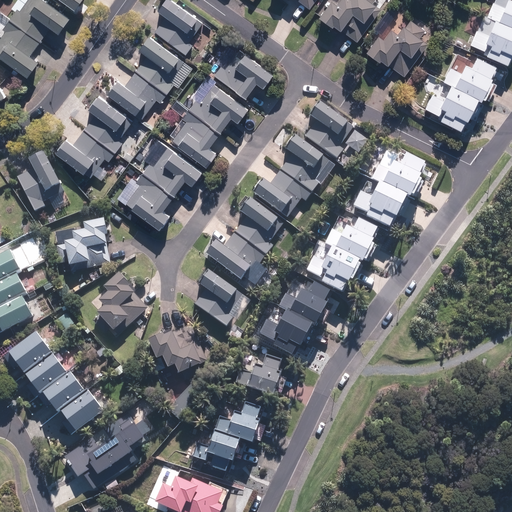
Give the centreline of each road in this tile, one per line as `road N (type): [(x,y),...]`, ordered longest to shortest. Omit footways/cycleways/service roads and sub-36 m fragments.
road 1 (residential): [(479,169),(343,356),(267,511)]
road 2 (residential): [(169,259),(310,76)]
road 3 (residential): [(310,76),(479,169)]
road 4 (residential): [(125,0),(43,110),(0,139)]
road 5 (residential): [(203,0),(310,76)]
